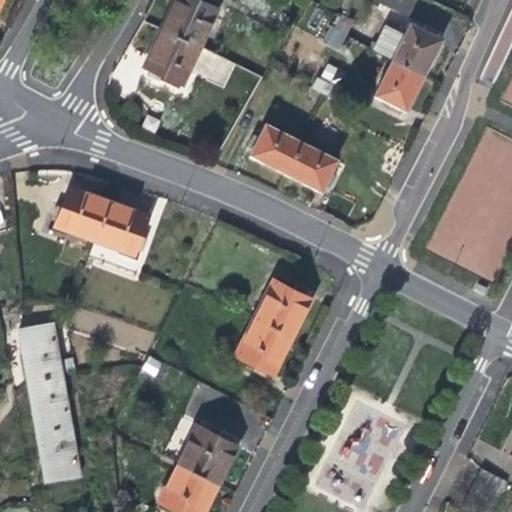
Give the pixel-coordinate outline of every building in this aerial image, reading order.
[(172,0),(169,7),(158,32),(196,51),(214,12),(188,0),(172,0)] [(324,34),(329,36),(330,33),(338,19),(332,17),(324,34)] [(348,25),(338,19),(330,33),(341,38),(348,25)] [(370,53),(389,63),(419,78),(430,56),(437,41),(436,41),(438,35),(423,27),(420,33),(407,27),(400,40),(382,31),(370,53)] [(177,88),(196,51),(158,32),(151,46),(140,69),(177,88)] [(334,52),(341,38),(330,33),(329,36),(324,46),(334,52)] [(411,95),(419,78),(389,63),(371,98),(402,113),(411,95)] [(324,67),(317,83),(326,87),(334,73),(324,67)] [(309,91),(322,97),(327,88),(326,87),(317,83),(314,81),(309,91)] [(340,94),(327,88),(322,97),(335,104),(340,94)] [(264,166),(283,176),(298,145),(261,127),(246,157),(264,166)] [(333,163),(298,145),(283,176),(302,185),(318,193),(333,163)] [(54,226),(94,241),(108,202),(90,196),(68,188),(54,226)] [(126,209),(108,202),(94,241),(133,256),(148,217),(126,209)] [(273,281),(253,319),(291,338),(299,321),(310,300),(273,281)] [(281,357),(291,338),(253,319),(235,356),(271,376),(281,357)] [(50,324),(19,330),(23,358),(28,382),(60,376),(50,324)] [(33,414),(36,432),(69,426),(60,376),(28,382),(33,414)] [(79,478),(69,426),(36,432),(43,467),(46,484),(79,478)] [(195,426),(176,464),(217,485),(227,465),(236,447),(195,426)] [(203,511),(208,503),(217,485),(176,464),(157,502),(176,511),(203,511)] [(461,511),(490,511),(504,484),(482,472),(471,493),(461,511)]
